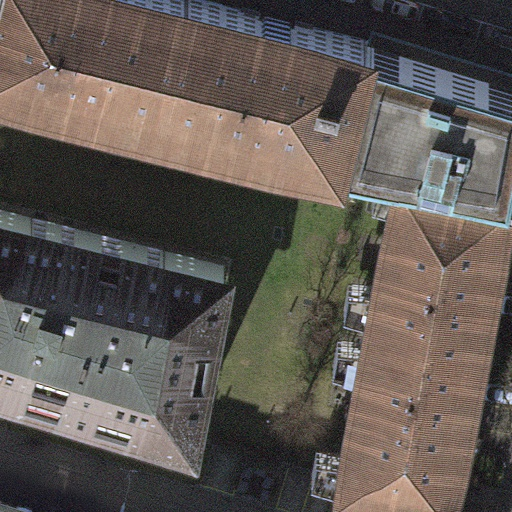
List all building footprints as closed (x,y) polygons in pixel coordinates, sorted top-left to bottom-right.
[(0,0),(0,76),(159,116),(187,0),(0,0)] [(195,0),(187,0),(159,116),(339,161),(369,43),(290,23),(195,0)] [(511,83),(450,64),(369,43),(339,161),(403,176),(511,188),(511,185),(511,83)] [(369,324),(483,345),(511,188),(403,176),(369,324)] [(0,370),(194,431),(224,270),(0,209),(0,370)] [(483,345),(369,324),(343,477),(449,497),(483,345)]
